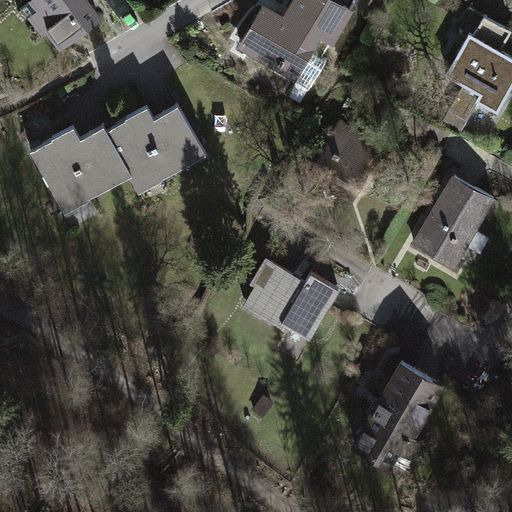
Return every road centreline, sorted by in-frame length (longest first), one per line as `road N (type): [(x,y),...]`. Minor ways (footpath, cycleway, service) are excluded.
road 1 (track): [(293,511),(114,376),(0,311)]
road 2 (residential): [(511,322),(481,341),(388,304)]
road 3 (residential): [(88,63),(206,0)]
